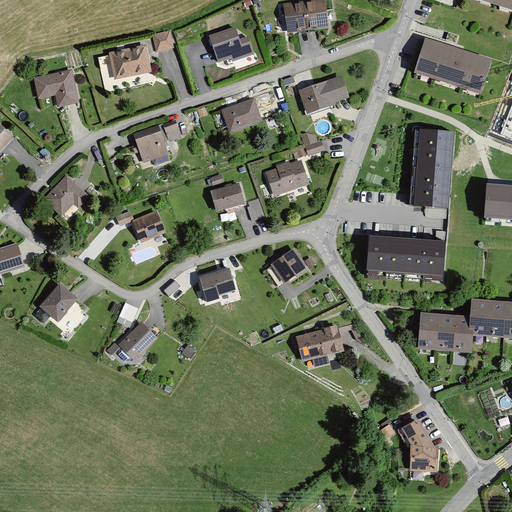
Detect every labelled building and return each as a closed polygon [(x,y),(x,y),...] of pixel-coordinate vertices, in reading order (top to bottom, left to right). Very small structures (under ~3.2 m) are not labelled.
[(315,31),(326,30),(322,0),(281,6),(285,35),(300,33),(315,31)] [(511,0),(483,0),(511,9),(511,0)] [(231,64),(252,57),(246,40),(237,43),(232,30),(207,40),(216,65),(229,60),(231,64)] [(151,38),(155,55),(174,51),(170,34),(151,38)] [(415,73),(481,94),(492,61),(426,39),(415,73)] [(113,82),(149,75),(143,49),(108,56),(113,82)] [(56,110),(77,106),(70,72),(32,80),(36,102),(54,98),(56,110)] [(306,117),(334,108),(333,104),(346,100),(339,80),(298,93),(306,117)] [(219,112),(228,136),(261,125),(252,100),(219,112)] [(162,125),(168,143),(180,139),(174,121),(162,125)] [(132,135),(142,164),(167,156),(157,127),(132,135)] [(451,169),(454,133),(418,130),(415,166),(451,169)] [(0,148),(9,139),(0,131),(0,148)] [(265,173),(273,198),(308,187),(300,162),(289,165),(288,163),(275,167),(276,169),(265,173)] [(448,209),(451,169),(415,166),(412,206),(448,209)] [(71,206),(76,210),(87,197),(64,177),(41,203),(59,219),(71,206)] [(484,217),(511,219),(511,185),(487,183),(484,217)] [(208,193),(214,214),(243,206),(237,185),(208,193)] [(139,244),(163,235),(154,213),(133,222),(130,212),(115,218),(119,228),(131,224),(139,244)] [(366,273),(404,276),(407,241),(369,238),(366,273)] [(404,276),(443,279),(445,243),(407,241),(404,276)] [(0,276),(21,270),(15,247),(0,251),(0,276)] [(269,267),(282,285),(305,271),(293,252),(269,267)] [(214,298),(231,293),(225,271),(195,280),(203,306),(216,302),(214,298)] [(37,309),(53,325),(74,303),(58,287),(37,309)] [(125,303),(116,321),(130,327),(138,309),(125,303)] [(469,359),(470,342),(511,344),(511,307),(494,306),(478,305),(468,304),(466,322),(458,322),(443,320),(426,319),(417,319),(415,355),(469,359)] [(134,363),(155,340),(138,324),(116,347),(134,363)] [(300,363),(340,354),(334,329),(294,338),(300,363)] [(408,447),(436,448),(419,418),(399,429),(408,447)] [(390,423),(380,431),(385,439),(396,431),(390,423)] [(408,470),(435,471),(436,448),(408,447),(408,470)]
